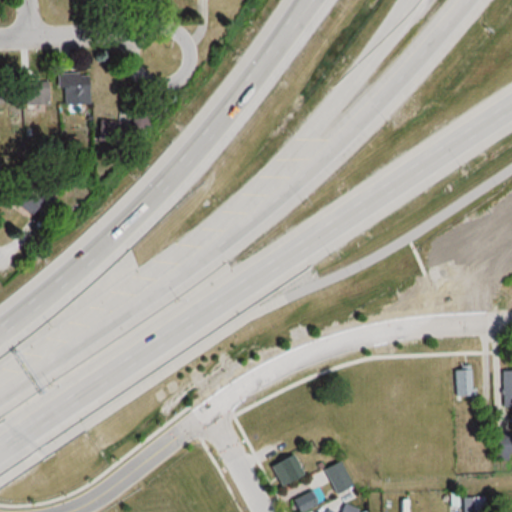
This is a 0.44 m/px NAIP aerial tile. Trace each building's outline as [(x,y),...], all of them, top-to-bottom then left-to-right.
[(88,104),(88,72),(59,72),(59,104),(88,104)] [(0,102),(18,103),(18,81),(0,81),(0,102)] [(48,81),(23,81),(23,106),(48,106),(48,81)] [(149,117),(131,112),(127,126),(145,131),(149,117)] [(39,200),(15,181),(4,194),(28,213),(39,200)] [(452,395),(469,395),(469,366),(452,366),(452,395)] [(500,405),(511,404),(511,369),(500,369),(500,405)] [(278,486),(301,474),(290,451),(266,463),(278,486)] [(320,468),(332,492),(349,484),(337,460),(320,468)] [(298,511),(315,504),(308,490),(288,499),(294,511),(298,511)]
